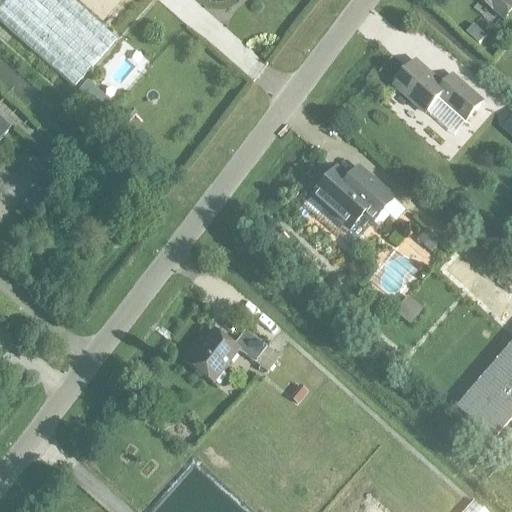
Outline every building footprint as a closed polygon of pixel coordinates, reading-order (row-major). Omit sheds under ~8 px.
[(0,0),(0,22),(74,89),(118,40),(72,0),(0,0)] [(511,0),(484,0),(494,9),(507,20),(511,15),(511,0)] [(511,50),(500,64),(511,74),(511,50)] [(444,102),(455,112),(468,123),(485,103),(472,93),(454,76),(444,87),(417,63),(401,81),(401,85),(398,89),(427,115),(438,102),(444,102)] [(0,143),(13,129),(0,117),(0,143)] [(374,224),(394,201),(364,175),(353,186),(335,170),(312,197),(351,231),(364,216),(374,224)] [(68,179),(62,174),(57,179),(63,185),(68,179)] [(463,207),(464,198),(447,197),(446,206),(463,207)] [(441,243),(427,231),(419,240),(433,252),(441,243)] [(439,263),(434,258),(427,265),(433,270),(439,263)] [(413,297),(400,305),(410,320),(423,312),(413,297)] [(214,332),(199,350),(195,347),(183,362),(215,386),(240,352),(267,372),(278,358),(244,332),(234,346),(214,332)] [(494,442),(511,420),(511,342),(455,409),(494,442)] [(484,511),(474,502),(465,511),(484,511)]
